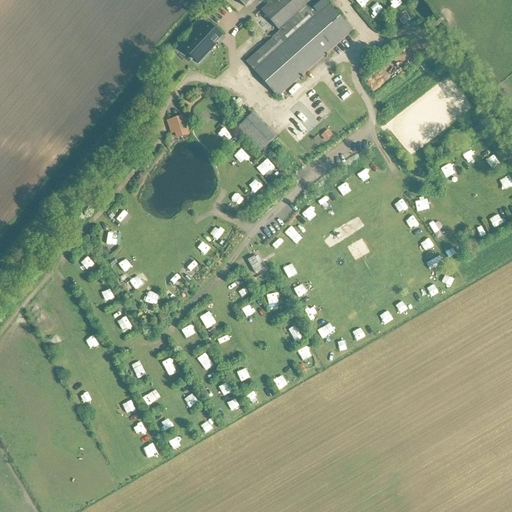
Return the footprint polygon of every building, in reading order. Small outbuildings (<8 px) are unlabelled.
[(273,0),(261,11),(280,31),(246,61),(278,98),(353,31),(325,0),(273,0)] [(403,27),(408,24),(399,11),(394,14),(403,27)] [(206,26),(182,54),(199,67),(215,48),(214,46),(220,38),(206,26)] [(225,65),(250,42),(239,30),(214,53),(225,65)] [(237,128),(260,153),(276,138),(253,113),(237,128)] [(183,116),(167,121),(171,134),(175,133),(177,139),(189,135),(183,116)] [(333,136),(328,130),(321,136),(325,142),(333,136)] [(447,178),(458,173),(453,162),(442,168),(447,178)] [(125,210),(117,219),(124,225),(133,217),(125,210)] [(218,240),(225,231),(221,228),(214,237),(218,240)] [(107,257),(111,253),(106,247),(102,251),(107,257)] [(189,257),(182,265),(195,276),(202,268),(189,257)] [(256,259),(255,257),(248,261),(255,274),(262,270),(259,265),(261,263),(258,258),(256,259)] [(113,267),(118,263),(114,258),(109,262),(113,267)] [(130,280),(135,289),(144,284),(140,276),(130,280)] [(112,289),(103,292),(107,303),(116,300),(112,289)] [(157,305),(161,294),(150,290),(146,302),(157,305)] [(242,311),(247,319),(254,315),(249,307),(242,311)] [(128,315),(123,317),(128,330),(134,328),(128,315)] [(306,349),(299,352),(302,360),(309,358),(306,349)] [(208,354),(199,358),(204,368),(213,363),(208,354)] [(250,404),(259,399),(255,392),(247,396),(250,404)] [(203,410),(195,415),(200,423),(208,418),(203,410)]
